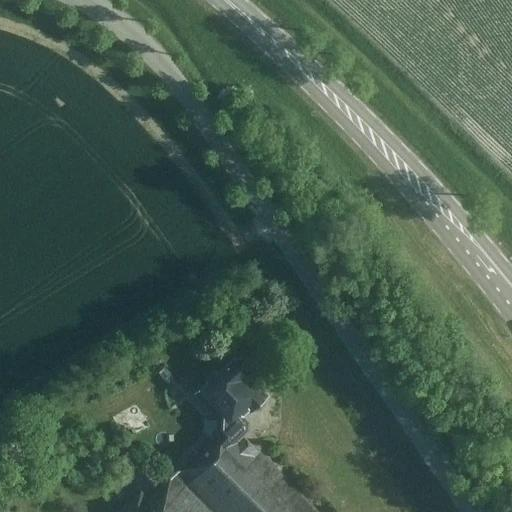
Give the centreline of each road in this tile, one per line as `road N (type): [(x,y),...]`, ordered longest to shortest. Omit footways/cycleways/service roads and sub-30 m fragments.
road 1 (unclassified): [(475,511),(185,89),(139,40),(79,0)]
road 2 (primary): [(447,224),(331,94),(222,0)]
